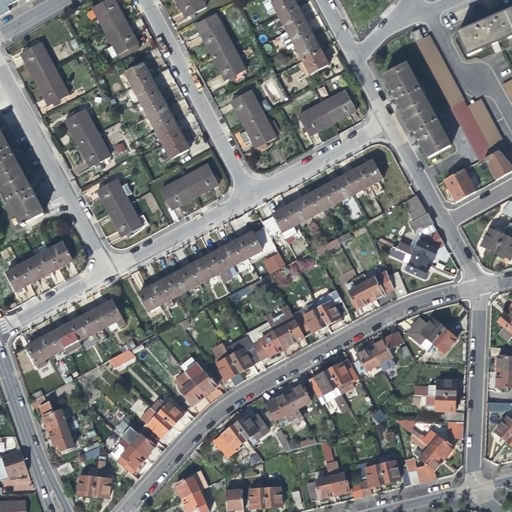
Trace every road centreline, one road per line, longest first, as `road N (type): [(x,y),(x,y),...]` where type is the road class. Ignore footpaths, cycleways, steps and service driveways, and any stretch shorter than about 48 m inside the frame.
road 1 (residential): [(124,511),(208,416),(241,392),(396,310),(476,288)]
road 2 (residential): [(110,271),(0,70)]
road 3 (residential): [(250,196),(144,0)]
road 4 (residential): [(476,288),(472,487)]
road 5 (residential): [(110,271),(250,196)]
road 6 (residential): [(250,196),(388,123)]
road 7 (unknown): [(511,120),(492,86),(457,68),(427,10)]
road 8 (residential): [(0,347),(40,467)]
road 9 (residential): [(0,330),(110,271)]
